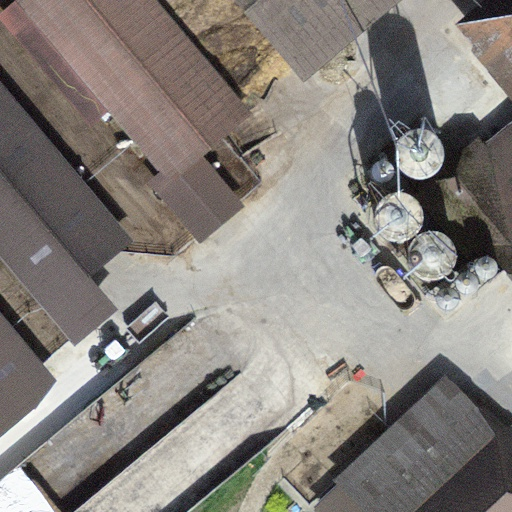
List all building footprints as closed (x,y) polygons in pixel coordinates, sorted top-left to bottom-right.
[(243,128),(131,0),(0,0),(169,192),(243,128)] [(400,0),(217,0),(295,90),(400,0)] [(511,0),(488,0),(451,32),(511,101),(511,124),(488,146),(481,138),(427,200),(511,290),(511,0)] [(123,252),(0,105),(0,217),(69,300),(123,252)] [(495,287),(496,283),(497,280),(496,276),(494,272),(492,270),(488,269),(484,269),(480,270),(478,272),(476,275),(475,279),(475,282),(476,285),(479,288),(482,290),(485,291),(488,291),(492,289),(495,287)] [(475,301),(477,298),(478,294),(477,290),(475,287),(472,284),(468,283),(465,283),(461,284),(458,287),(456,289),(455,293),(456,296),(457,300),(459,302),(462,304),(465,305),(469,305),(472,304),(475,301)] [(456,317),(458,313),(458,309),(457,306),(456,302),(453,300),(449,299),(445,299),(442,300),(439,302),(437,305),(436,308),(436,312),(437,315),(440,318),(443,320),(446,321),(450,320),(453,319),(456,317)] [(511,511),(511,469),(440,394),(327,501),(338,511),(511,511)]
